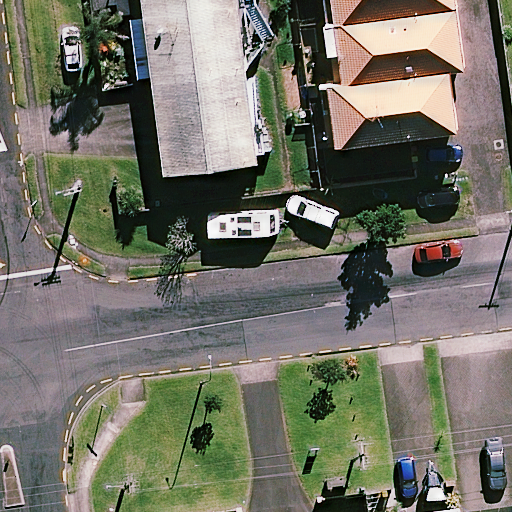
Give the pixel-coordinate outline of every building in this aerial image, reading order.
[(243,1),(242,0),(150,0),(152,13),(243,1)] [(338,0),(342,33),(464,17),(461,0),(338,0)] [(264,172),(243,1),(152,13),(173,183),(264,172)] [(342,33),(350,93),(456,79),(471,77),(464,17),(342,33)] [(343,156),(464,140),(456,79),(350,93),(335,95),(343,156)]
